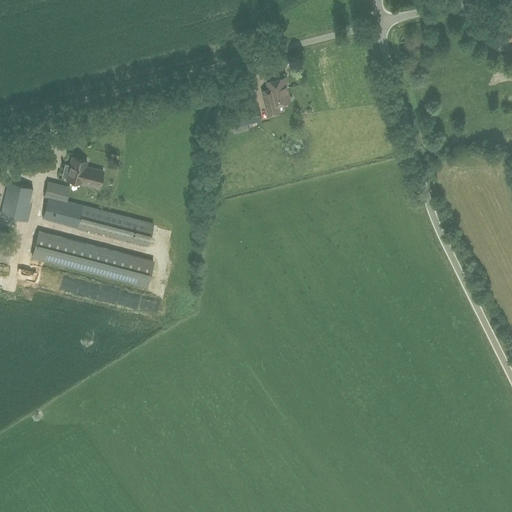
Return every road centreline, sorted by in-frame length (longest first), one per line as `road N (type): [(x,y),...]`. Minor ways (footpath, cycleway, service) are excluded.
road 1 (unclassified): [(377,24),(0,123)]
road 2 (unclassified): [(511,380),(432,217),(377,24)]
